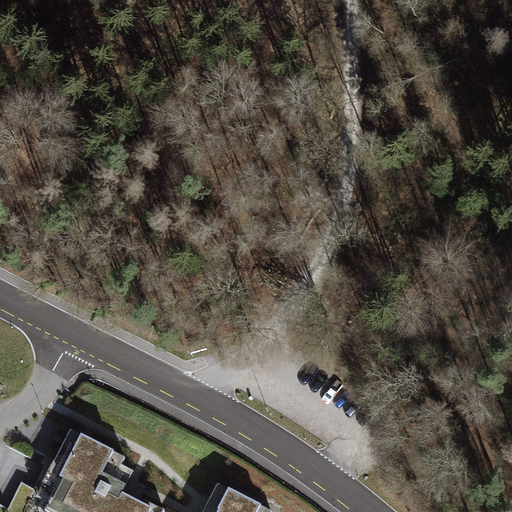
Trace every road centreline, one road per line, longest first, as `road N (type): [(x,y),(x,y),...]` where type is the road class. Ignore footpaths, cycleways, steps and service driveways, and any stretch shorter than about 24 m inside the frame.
road 1 (track): [(236,369),(316,265),(339,203),(349,161),(348,0)]
road 2 (tertiary): [(71,334),(281,447),(367,511)]
